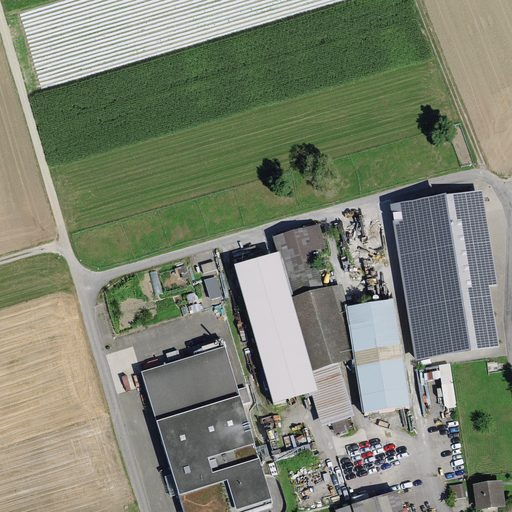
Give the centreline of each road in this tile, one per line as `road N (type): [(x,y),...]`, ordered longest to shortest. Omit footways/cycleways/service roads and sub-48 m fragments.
road 1 (unknown): [(381,193),(428,495),(446,511)]
road 2 (track): [(79,282),(0,11)]
road 3 (track): [(484,172),(416,0)]
road 4 (residential): [(511,351),(508,191)]
road 5 (unknown): [(113,406),(239,372)]
